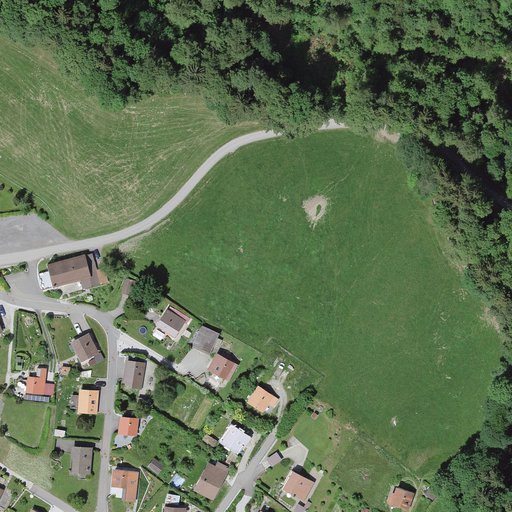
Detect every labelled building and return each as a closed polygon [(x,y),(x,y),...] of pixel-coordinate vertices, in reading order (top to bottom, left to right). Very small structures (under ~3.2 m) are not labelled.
[(91,277),(85,255),(48,265),(54,288),(91,277)] [(186,322),(166,310),(155,328),(175,340),(186,322)] [(219,335),(202,327),(192,348),(209,356),(219,335)] [(98,353),(88,334),(70,343),(81,362),(98,353)] [(221,357),(218,355),(209,369),(229,381),(237,367),(229,362),(231,358),(224,353),(221,357)] [(146,364),(127,361),(123,385),(132,387),(132,390),(142,391),(146,364)] [(44,380),(28,378),(26,393),(42,394),(44,380)] [(277,400),(258,388),(248,404),(263,413),(268,404),(273,407),(277,400)] [(97,415),(98,392),(79,391),(78,414),(97,415)] [(138,420),(120,418),(118,434),(136,436),(138,420)] [(250,438),(232,427),(222,442),(237,452),(242,444),(245,445),(250,438)] [(90,474),(91,448),(71,447),(70,460),(73,461),(72,473),(90,474)] [(164,466),(153,460),(148,469),(159,475),(164,466)] [(216,467),(209,464),(194,492),(213,502),(228,475),(224,473),(227,468),(218,463),(216,467)] [(136,501),(138,472),(113,470),(112,488),(127,489),(126,501),(136,501)] [(314,482),(292,471),(282,490),(304,501),(314,482)] [(413,493),(397,486),(395,492),(391,491),(386,502),(406,510),(413,493)] [(167,503),(178,504),(178,497),(167,496),(167,503)]
